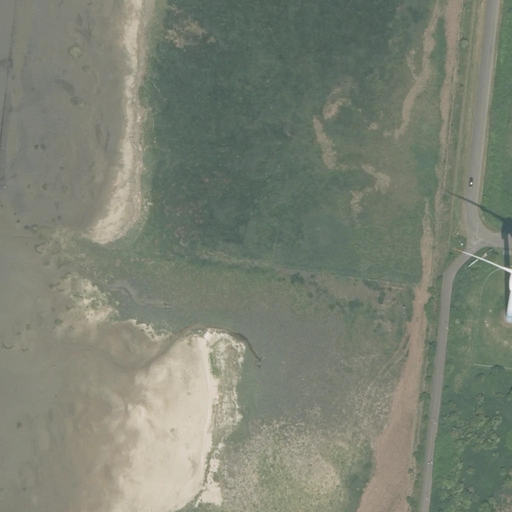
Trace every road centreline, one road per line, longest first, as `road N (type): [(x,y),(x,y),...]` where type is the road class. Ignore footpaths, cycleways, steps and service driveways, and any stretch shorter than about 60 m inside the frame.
road 1 (unclassified): [(484,235),(449,275),(423,511)]
road 2 (unclassified): [(494,0),(470,215),(484,235)]
